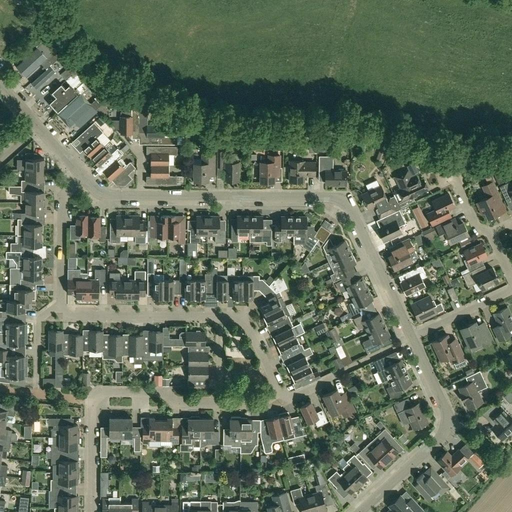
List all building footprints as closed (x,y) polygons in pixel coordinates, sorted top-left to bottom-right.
[(37,49),(17,68),(27,79),(47,60),(37,49)] [(51,68),(31,85),(36,90),(55,73),(51,68)] [(60,74),(65,80),(71,74),(66,68),(60,74)] [(56,100),(49,106),(57,114),(77,95),(70,88),(65,93),(61,88),(52,96),(56,100)] [(82,96),(58,116),(69,128),(92,108),(82,96)] [(139,108),(139,130),(139,132),(147,132),(147,137),(151,137),(151,144),(177,144),(177,136),(164,136),(164,125),(147,125),(147,106),(139,102),(139,108)] [(132,130),(139,130),(139,108),(131,108),(131,116),(120,116),(120,134),(132,134),(132,130)] [(83,149),(91,157),(104,146),(96,138),(103,132),(98,126),(81,141),(86,146),(83,149)] [(328,137),(318,137),(318,151),(328,151),(328,137)] [(306,151),(309,151),(309,153),(316,153),(316,144),(304,144),(304,147),(306,147),(306,151)] [(388,146),(381,144),(375,161),(382,163),(388,146)] [(102,163),(106,168),(119,157),(123,154),(117,148),(111,154),(104,146),(91,157),(98,166),(102,163)] [(151,153),(151,165),(168,165),(168,154),(177,154),(177,146),(155,146),(155,153),(151,153)] [(392,146),(389,152),(396,156),(399,150),(392,146)] [(36,153),(25,153),(25,169),(43,170),(43,164),(44,164),(44,159),(36,159),(36,153)] [(201,154),(201,159),(192,159),(190,161),(190,166),(191,168),(194,168),(194,181),(208,181),(208,171),(215,171),(215,154),(201,154)] [(268,162),(261,162),(260,182),(273,182),(274,168),(280,168),(280,156),(268,156),(268,162)] [(318,171),(319,171),(319,181),(325,181),(325,184),(345,184),(346,170),(345,170),(343,168),(338,169),(337,170),(333,170),(333,156),(319,156),(318,171)] [(119,157),(106,168),(103,171),(111,180),(114,177),(118,183),(135,168),(130,161),(126,165),(119,157)] [(304,161),(290,161),(289,182),(303,182),(303,174),(306,174),(306,175),(314,175),(315,163),(304,162),(304,161)] [(239,162),(225,162),(225,181),(238,181),(239,162)] [(168,165),(151,165),(151,176),(155,177),(155,184),(177,184),(177,183),(184,183),(184,176),(168,176),(168,165)] [(9,186),(34,186),(34,180),(44,180),(44,175),(43,175),(43,170),(25,169),(25,180),(21,180),(21,186),(9,186)] [(394,196),(397,203),(400,209),(415,202),(412,196),(415,195),(414,195),(427,189),(423,179),(419,181),(417,176),(411,179),(407,171),(395,176),(401,189),(398,190),(400,194),(396,196),(394,192),(393,192),(394,196)] [(505,210),(500,199),(492,182),(482,186),(487,197),(477,202),(482,213),(485,212),(488,219),(505,210)] [(511,188),(509,182),(499,187),(505,199),(510,197),(511,200),(511,188)] [(21,202),(42,202),(42,197),(44,197),(44,191),(34,191),(34,186),(9,186),(8,192),(21,194),(21,202)] [(379,219),(386,216),(387,215),(399,210),(400,209),(397,203),(394,196),(389,198),(389,197),(386,198),(380,186),(361,195),(368,210),(374,207),(379,219)] [(448,193),(432,201),(436,209),(427,214),(432,225),(451,216),(448,210),(455,207),(448,193)] [(17,219),(21,219),(33,219),(33,213),(43,213),(43,208),(42,208),(42,202),(21,202),(25,202),(25,213),(14,213),(14,219),(17,219)] [(405,223),(399,210),(387,215),(386,216),(389,223),(377,228),(383,241),(401,233),(398,227),(405,223)] [(87,236),(88,236),(88,217),(88,215),(76,215),(76,227),(70,227),(70,239),(80,239),(80,234),(87,234),(87,236)] [(127,236),(128,215),(116,215),(116,230),(110,230),(110,243),(120,243),(120,236),(127,236)] [(128,215),(127,236),(135,236),(135,243),(145,243),(145,220),(139,220),(139,215),(128,215)] [(167,237),(168,216),(161,216),(161,219),(150,219),(150,237),(156,237),(167,237)] [(174,216),(168,216),(167,237),(178,237),(178,243),(185,243),(185,219),(174,219),(174,216)] [(200,236),(207,236),(208,216),(196,216),(196,230),(190,230),(190,243),(200,243),(200,236)] [(208,216),(207,236),(215,236),(215,243),(225,243),(225,230),(219,230),(219,216),(208,216)] [(237,234),(249,234),(249,216),(237,216),(237,229),(231,229),(231,241),(237,241),(237,234)] [(272,225),(262,225),(262,216),(249,216),(249,234),(249,241),(266,242),(266,245),(271,245),(272,225)] [(281,235),(293,235),(294,217),(281,216),(281,222),(275,222),(275,235),(275,242),(281,242),(281,235)] [(99,229),(99,227),(100,217),(88,217),(88,236),(99,236),(99,241),(105,241),(105,230),(99,229)] [(318,239),(325,229),(321,226),(314,235),(311,235),(311,229),(306,229),(306,217),(294,217),(293,235),(293,242),(305,242),(305,247),(311,250),(318,239)] [(462,223),(458,225),(455,218),(436,227),(442,239),(447,236),(450,243),(467,235),(462,223)] [(17,235),(23,235),(41,235),(41,230),(42,230),(42,224),(33,224),(33,219),(21,219),(17,219),(17,235)] [(325,229),(318,239),(323,242),(330,232),(325,229)] [(422,233),(413,236),(417,245),(426,242),(422,233)] [(11,251),(21,251),(33,251),(33,246),(42,246),(42,240),(41,240),(41,235),(23,235),(17,235),(17,243),(11,243),(11,251)] [(328,254),(330,253),(333,259),(350,252),(344,240),(333,246),(329,238),(328,239),(323,246),(326,253),(328,254)] [(417,258),(409,240),(391,249),(394,254),(388,257),(394,269),(417,258)] [(463,260),(469,272),(475,269),(472,263),(486,256),(480,243),(463,251),(467,258),(463,260)] [(16,268),(23,268),(40,268),(40,263),(42,263),(42,257),(33,257),(33,251),(21,251),(11,251),(10,252),(6,251),(6,258),(13,259),(16,264),(16,268)] [(333,282),(341,278),(353,273),(350,266),(355,263),(350,252),(333,259),(339,271),(330,275),(333,282)] [(438,258),(431,261),(433,265),(437,267),(442,265),(438,258)] [(409,271),(412,276),(400,282),(406,295),(424,286),(421,279),(426,276),(421,265),(409,271)] [(23,268),(16,268),(10,268),(10,284),(22,284),(32,284),(32,279),(41,279),(41,273),(40,273),(40,268),(23,268)] [(475,269),(469,272),(462,275),(468,287),(478,282),(481,289),(498,281),(492,268),(478,274),(475,269)] [(87,300),(87,279),(87,273),(80,273),(80,269),(67,269),(67,294),(75,294),(75,299),(81,299),(81,300),(87,300)] [(87,279),(87,300),(93,300),(93,299),(99,299),(99,285),(105,285),(105,269),(95,269),(94,279),(87,279)] [(227,300),(227,294),(227,280),(227,275),(217,275),(217,269),(211,269),(211,280),(211,294),(217,294),(217,300),(227,300)] [(134,280),(127,280),(127,301),(133,301),(133,299),(139,299),(139,297),(145,297),(145,271),(134,271),(134,280)] [(121,301),(127,301),(127,280),(120,280),(120,272),(109,272),(109,296),(115,296),(115,299),(121,299),(121,301)] [(153,299),(163,300),(163,279),(164,279),(163,274),(154,274),(154,273),(147,273),(147,294),(153,294),(153,299)] [(347,289),(350,296),(367,288),(361,277),(356,279),(353,273),(341,278),(342,280),(336,282),(339,288),(340,291),(343,292),(347,289)] [(179,274),(179,280),(179,294),(185,294),(185,300),(195,300),(195,280),(186,280),(186,274),(179,274)] [(447,274),(442,276),(445,283),(450,281),(447,274)] [(227,275),(227,280),(227,294),(233,294),(233,300),(243,300),(243,280),(243,276),(227,275)] [(252,275),(252,276),(243,276),(243,280),(243,300),(253,300),(253,290),(259,290),(259,275),(252,275)] [(163,279),(163,300),(173,300),(173,294),(179,294),(179,280),(164,279),(163,279)] [(195,280),(195,300),(205,300),(205,294),(211,294),(211,280),(195,280)] [(6,300),(31,301),(31,295),(32,295),(32,290),(22,290),(22,284),(32,284),(22,284),(10,284),(10,300),(6,300)] [(453,287),(446,289),(452,301),(458,298),(453,287)] [(350,296),(353,301),(349,303),(348,306),(352,315),(363,310),(361,305),(372,299),(367,288),(350,296)] [(279,291),(266,297),(268,302),(259,307),(264,316),(263,316),(282,307),(286,305),(282,297),(279,291)] [(437,313),(437,312),(443,309),(440,303),(433,306),(429,296),(411,304),(419,321),(437,313)] [(31,301),(6,300),(6,311),(2,311),(2,317),(0,316),(14,317),(14,311),(24,311),(24,309),(29,309),(29,301),(31,301)] [(282,307),(263,316),(267,325),(275,321),(278,327),(290,321),(288,316),(290,315),(286,305),(282,307)] [(498,341),(511,335),(508,329),(511,327),(511,316),(507,307),(493,314),(498,326),(493,328),(498,341)] [(367,332),(384,324),(378,313),(367,318),(364,313),(353,319),(358,329),(365,326),(367,332)] [(0,327),(6,328),(6,333),(27,333),(27,324),(24,324),(24,322),(10,322),(10,317),(14,317),(0,316),(0,327)] [(272,336),(276,345),(295,336),(291,327),(293,326),(290,321),(278,327),(280,332),(272,336)] [(474,322),(461,329),(469,346),(470,346),(472,351),(483,346),(493,342),(487,329),(483,322),(476,325),(474,322)] [(384,324),(367,332),(370,338),(363,341),(362,343),(367,353),(380,346),(378,341),(389,336),(384,324)] [(335,327),(334,327),(327,330),(330,337),(333,342),(340,339),(335,327)] [(62,364),(62,354),(62,331),(49,331),(48,350),(55,350),(55,373),(62,373),(62,364)] [(63,331),(62,331),(62,354),(82,354),(82,335),(69,335),(69,343),(62,343),(63,331)] [(83,335),(82,335),(82,354),(82,350),(102,350),(102,354),(102,331),(89,331),(89,339),(83,339),(83,335)] [(122,354),(122,335),(109,335),(108,344),(102,344),(103,331),(102,331),(102,354),(102,358),(114,358),(117,362),(122,362),(122,354)] [(162,345),(163,335),(163,332),(149,331),(149,340),(143,340),(143,335),(142,335),(142,357),(149,357),(149,351),(162,351),(162,345)] [(163,335),(162,345),(188,346),(199,346),(205,346),(205,332),(185,332),(185,338),(169,338),(169,335),(163,335)] [(0,338),(0,349),(9,350),(9,344),(24,344),(24,343),(27,343),(27,333),(6,333),(6,339),(0,338)] [(142,363),(142,357),(142,335),(129,335),(128,344),(122,344),(123,335),(122,335),(122,354),(134,354),(134,363),(142,363)] [(464,356),(458,343),(455,338),(450,341),(447,335),(431,342),(440,361),(449,357),(452,362),(464,356)] [(300,345),(295,336),(276,345),(281,354),(289,350),(291,355),(304,349),(301,344),(300,345)] [(333,343),(335,348),(344,344),(341,339),(333,343)] [(188,365),(207,366),(208,352),(199,352),(199,346),(188,346),(188,365)] [(286,365),(290,374),(309,365),(305,357),(312,353),(309,347),(304,349),(291,355),(294,361),(286,365)] [(0,361),(5,361),(5,366),(27,366),(27,357),(24,357),(24,355),(9,355),(9,350),(0,349),(0,361)] [(339,356),(332,360),(336,369),(343,366),(339,356)] [(382,382),(390,379),(406,371),(400,360),(389,365),(386,360),(375,365),(378,370),(376,371),(382,382)] [(207,366),(188,365),(188,386),(199,386),(199,379),(207,379),(207,366)] [(313,373),(309,365),(290,374),(294,383),(302,379),(305,384),(317,378),(320,377),(317,371),(313,373)] [(0,366),(0,372),(0,376),(0,375),(0,381),(9,383),(9,377),(24,377),(24,376),(26,376),(27,366),(5,366),(0,366)] [(406,371),(390,379),(392,385),(386,388),(391,398),(402,393),(400,388),(411,382),(406,371)] [(465,377),(468,384),(459,388),(461,394),(460,395),(463,401),(464,401),(468,409),(482,403),(477,391),(487,387),(479,371),(465,377)] [(346,392),(339,395),(336,389),(323,396),(331,414),(341,409),(344,416),(355,411),(346,392)] [(403,425),(410,421),(413,429),(428,422),(419,403),(411,406),(408,398),(393,405),(403,425)] [(311,401),(300,406),(307,422),(314,419),(317,426),(327,422),(322,410),(316,413),(311,401)] [(0,409),(0,421),(6,422),(13,423),(15,422),(15,418),(14,416),(15,405),(2,404),(2,410),(0,409)] [(511,429),(511,419),(507,414),(508,413),(501,405),(499,407),(489,416),(497,424),(492,428),(502,439),(511,429)] [(291,438),(294,437),(301,435),(298,423),(291,424),(289,414),(288,414),(288,412),(279,414),(279,416),(278,417),(283,440),(286,439),(288,436),(291,438)] [(193,449),(193,446),(200,446),(200,436),(200,418),(200,417),(199,416),(191,416),(190,417),(190,418),(188,418),(188,431),(182,431),(182,444),(180,444),(180,451),(191,451),(191,449),(193,449)] [(241,419),(241,416),(231,416),(231,419),(230,419),(229,429),(223,429),(223,445),(231,445),(231,447),(240,447),(240,445),(240,419),(241,419)] [(109,437),(120,437),(120,418),(109,417),(109,437)] [(272,442),(283,440),(278,417),(266,419),(269,431),(263,433),(266,444),(263,444),(265,452),(266,453),(271,451),(272,450),(271,445),(272,442)] [(56,430),(56,437),(79,437),(79,431),(77,431),(77,425),(63,425),(63,418),(49,418),(49,425),(53,425),(53,430),(56,430)] [(120,418),(120,437),(131,437),(132,418),(120,418)] [(160,440),(160,420),(154,420),(154,418),(149,418),(149,427),(142,427),(142,443),(149,443),(149,440),(160,440)] [(172,427),(172,418),(167,418),(167,420),(160,420),(160,440),(172,440),(172,443),(178,443),(178,427),(172,427)] [(200,436),(200,446),(201,446),(207,444),(218,444),(218,431),(213,431),(213,418),(200,418),(200,436)] [(251,419),(241,419),(240,419),(240,445),(257,445),(257,429),(251,429),(251,419)] [(5,429),(6,422),(0,421),(0,439),(10,441),(16,441),(17,435),(15,433),(12,433),(12,430),(5,429)] [(375,445),(389,460),(398,452),(389,442),(393,438),(385,428),(376,436),(380,440),(375,445)] [(334,441),(336,443),(338,446),(343,441),(339,436),(334,441)] [(51,454),(63,455),(63,449),(77,449),(77,443),(79,443),(79,437),(56,437),(53,437),(53,444),(51,444),(51,454)] [(0,457),(1,457),(2,450),(9,451),(10,441),(0,439),(0,457)] [(370,449),(366,445),(358,453),(367,462),(371,458),(380,468),(389,460),(375,445),(370,449)] [(447,451),(436,461),(450,476),(451,475),(456,481),(462,476),(456,470),(461,466),(460,465),(467,458),(458,449),(456,451),(458,452),(452,457),(447,451)] [(474,453),(469,457),(479,468),(484,463),(477,456),(474,453)] [(53,472),(58,472),(79,472),(79,466),(77,466),(77,461),(63,461),(63,455),(51,454),(51,465),(53,465),(53,472)] [(305,461),(303,454),(288,458),(290,465),(305,461)] [(342,468),(346,472),(359,487),(368,479),(358,468),(362,464),(354,454),(346,461),(347,463),(342,468)] [(319,469),(314,471),(318,484),(326,482),(325,478),(319,469)] [(414,487),(423,496),(428,502),(433,498),(430,496),(437,490),(441,494),(449,487),(433,469),(425,476),(423,473),(416,480),(419,483),(414,487)] [(22,478),(30,479),(30,471),(23,470),(22,478)] [(351,495),(359,487),(346,472),(341,476),(336,471),(328,478),(336,488),(341,484),(351,495)] [(50,490),(63,490),(63,484),(77,484),(77,479),(79,479),(79,472),(58,472),(53,472),(53,479),(50,479),(50,490)] [(30,479),(22,478),(21,485),(29,486),(30,479)] [(316,492),(309,494),(314,511),(321,511),(326,511),(322,496),(328,495),(325,483),(314,485),(316,492)] [(302,511),(314,511),(309,494),(302,496),(300,487),(290,490),(294,504),(300,503),(302,511)] [(57,508),(78,508),(78,496),(63,496),(63,490),(50,490),(50,501),(56,501),(56,508),(57,508)] [(275,505),(267,508),(268,511),(291,511),(285,492),(272,496),(275,505)] [(400,495),(388,506),(391,508),(386,511),(425,511),(412,497),(406,502),(400,495)] [(120,498),(108,498),(102,498),(101,511),(119,511),(120,503),(120,498)] [(120,503),(119,511),(137,511),(138,499),(131,498),(131,503),(120,503)] [(222,511),(239,511),(240,507),(240,500),(239,500),(234,501),(223,501),(222,511)] [(199,511),(200,509),(200,501),(183,501),(182,511),(199,511)] [(200,501),(200,509),(199,511),(216,511),(217,501),(200,501)] [(159,511),(160,505),(148,504),(148,502),(142,502),(141,511),(159,511)] [(160,505),(159,511),(177,511),(178,502),(171,502),(171,505),(160,505)] [(246,507),(240,507),(239,511),(256,511),(257,502),(246,502),(246,507)]
